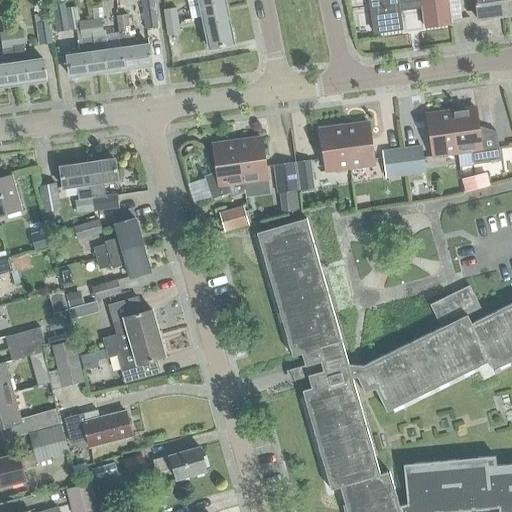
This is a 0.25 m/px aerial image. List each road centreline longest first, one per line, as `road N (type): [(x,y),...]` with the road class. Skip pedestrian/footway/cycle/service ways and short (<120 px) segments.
road 1 (residential): [(261,511),(144,110)]
road 2 (residential): [(343,82),(511,58)]
road 3 (residential): [(0,130),(144,110)]
road 4 (residential): [(144,110),(280,90)]
